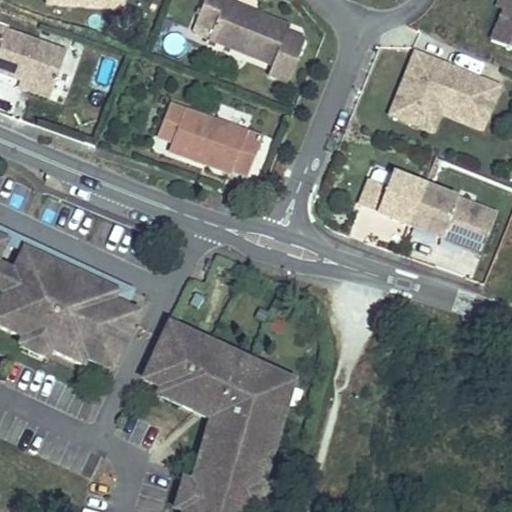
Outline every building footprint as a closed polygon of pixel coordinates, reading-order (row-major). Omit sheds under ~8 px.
[(46,0),(46,6),(107,9),(107,0),(46,0)] [(107,0),(107,9),(124,10),(124,0),(107,0)] [(227,0),(226,0),(205,0),(192,33),(209,40),(208,42),(272,68),(268,78),(287,86),(305,39),(288,32),(290,25),(227,0)] [(511,48),(511,0),(507,0),(503,10),(491,40),(511,48)] [(507,0),(497,0),(495,7),(503,10),(507,0)] [(67,51),(8,30),(9,27),(0,23),(0,75),(20,83),(20,81),(51,93),(67,51)] [(483,121),(496,90),(453,72),(452,78),(440,73),(443,67),(413,55),(388,114),(415,126),(426,101),(433,99),(483,121)] [(452,78),(453,72),(443,67),(440,73),(452,78)] [(17,89),(49,100),(51,93),(20,81),(20,83),(17,89)] [(436,114),(478,132),(483,121),(433,99),(426,101),(415,126),(428,132),(436,114)] [(232,174),(247,179),(263,137),(170,103),(157,140),(171,145),(168,154),(231,177),(232,174)] [(281,185),(288,167),(277,163),(270,181),(281,185)] [(445,213),(449,202),(418,189),(386,175),(381,187),(364,181),(354,205),(403,226),(473,257),(488,221),(468,212),(464,220),(445,213)] [(117,295),(25,252),(15,275),(5,296),(0,307),(0,328),(24,340),(52,352),(84,367),(86,361),(90,353),(113,364),(116,365),(139,316),(113,304),(117,295)] [(15,275),(0,267),(0,293),(5,296),(15,275)] [(257,511),(265,484),(275,450),(269,448),(274,432),(280,434),(288,407),(282,406),(287,386),(271,379),(274,373),(226,351),(223,357),(192,343),(195,337),(170,326),(145,381),(161,389),(184,399),(181,406),(196,413),(199,407),(214,414),(212,421),(210,428),(217,430),(211,451),(204,449),(194,484),(185,511),(257,511)] [(227,349),(196,334),(195,337),(192,343),(223,357),(226,351),(227,349)] [(52,352),(24,340),(21,347),(49,360),(52,352)] [(113,364),(90,353),(86,361),(106,370),(107,367),(111,369),(113,364)] [(274,373),(271,379),(287,386),(282,406),(288,407),(290,408),(296,387),(293,386),(294,383),(291,383),(292,380),(275,372),(274,373)] [(184,399),(161,389),(159,394),(162,395),(161,399),(180,408),(181,406),(184,399)] [(214,414),(199,407),(196,413),(212,421),(214,414)] [(210,428),(209,427),(203,449),(204,449),(211,451),(217,430),(210,428)] [(280,434),(274,432),(269,448),(275,450),(276,450),(281,434),(280,434)] [(185,511),(194,484),(186,482),(177,511),(181,511),(185,511)] [(265,511),(273,487),(265,484),(257,511),(265,511)]
